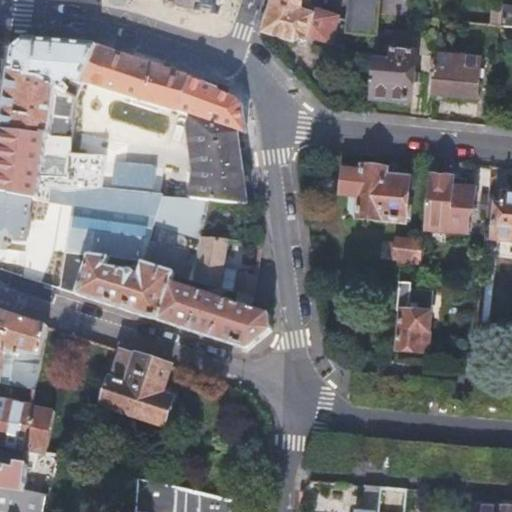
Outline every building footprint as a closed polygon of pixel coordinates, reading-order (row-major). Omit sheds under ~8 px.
[(165,0),(166,3),(169,4),(169,7),(175,8),(178,4),(186,5),(185,16),(201,17),(202,10),(219,12),(222,0),(165,0)] [(274,0),(264,32),(296,42),(300,40),(334,51),(342,26),(327,21),(326,23),(312,19),(313,15),(300,11),(304,0),(274,0)] [(380,0),(350,0),(348,22),(353,35),(377,37),(379,15),(380,0)] [(405,0),(380,0),(379,15),(395,16),(411,18),(413,6),(405,5),(405,0)] [(511,11),(500,11),(499,27),(511,27),(511,11)] [(377,37),(371,99),(410,102),(415,53),(391,51),(395,16),(379,15),(377,37)] [(15,54),(12,71),(75,93),(88,80),(98,48),(75,46),(26,42),(15,54)] [(190,79),(98,48),(88,80),(184,113),(190,79)] [(480,59),(436,55),(432,95),(475,99),(480,59)] [(12,71),(3,133),(71,135),(75,93),(12,71)] [(207,87),(190,79),(184,113),(193,115),(242,131),(248,134),(245,105),(239,101),(230,97),(207,87)] [(192,173),(190,200),(203,202),(250,207),(242,131),(193,115),(187,123),(192,173)] [(106,158),(69,150),(71,135),(3,133),(0,158),(0,193),(36,198),(54,200),(55,186),(101,191),(105,165),(106,158)] [(105,165),(101,191),(153,196),(154,170),(105,165)] [(410,180),(404,179),(405,173),(369,169),(368,173),(350,171),(347,196),(354,196),(353,210),(359,215),(362,215),(362,219),(406,224),(410,180)] [(465,180),(429,176),(424,232),(471,236),(475,192),(464,191),(465,180)] [(55,186),(54,200),(72,203),(68,253),(119,263),(146,269),(154,241),(167,198),(153,196),(101,191),(55,186)] [(29,242),(36,198),(0,193),(0,249),(9,251),(10,240),(29,242)] [(511,196),(504,196),(502,219),(494,218),(492,242),(511,243),(511,196)] [(190,200),(167,198),(154,241),(197,248),(199,234),(200,234),(203,202),(190,200)] [(199,234),(197,248),(193,280),(216,286),(223,237),(200,234),(199,234)] [(197,248),(154,241),(146,269),(172,275),(193,280),(197,248)] [(395,260),(422,262),(423,244),(397,241),(397,245),(389,245),(389,255),(396,256),(395,260)] [(119,263),(68,253),(63,289),(158,320),(169,283),(172,275),(146,269),(143,276),(118,266),(119,263)] [(230,269),(227,290),(255,295),(258,274),(230,269)] [(169,283),(158,320),(247,349),(272,331),(270,315),(252,309),(169,283)] [(400,284),(397,306),(402,306),(398,343),(428,345),(434,287),(420,285),(400,284)] [(0,383),(2,384),(7,355),(18,357),(13,386),(39,390),(47,329),(0,314),(0,383)] [(171,367),(121,352),(105,408),(166,426),(175,398),(163,395),(171,367)] [(7,355),(2,384),(13,386),(18,357),(7,355)] [(36,406),(0,400),(0,463),(1,463),(13,466),(14,462),(32,466),(40,468),(42,451),(30,449),(36,406)] [(58,410),(36,406),(30,449),(42,451),(51,453),(58,410)] [(42,451),(40,468),(61,472),(64,459),(65,456),(51,453),(42,451)] [(64,459),(61,472),(59,478),(111,488),(115,470),(64,459)] [(0,486),(28,490),(32,466),(14,462),(13,466),(1,463),(0,463),(0,486)] [(178,511),(180,488),(141,481),(139,511),(178,511)] [(379,485),(366,484),(365,511),(378,511),(379,494),(379,485)] [(0,486),(0,511),(50,511),(55,493),(28,490),(0,486)] [(178,511),(188,511),(189,489),(180,488),(178,511)] [(249,511),(250,506),(189,489),(188,511),(249,511)]
